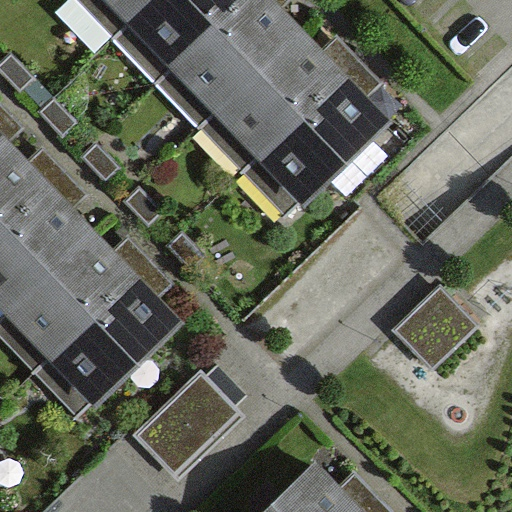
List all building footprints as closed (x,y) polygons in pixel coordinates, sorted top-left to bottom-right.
[(274,6),(267,0),(108,0),(302,199),(384,120),(359,94),(326,59),(274,6)] [(148,296),(114,262),(61,206),(27,172),(0,144),(0,299),(92,395),(170,319),(148,296)] [(400,331),(440,367),(480,323),(440,286),(400,331)] [(138,433),(180,475),(246,411),(205,368),(138,433)] [(314,470),(271,511),(355,511),(339,496),(314,470)]
